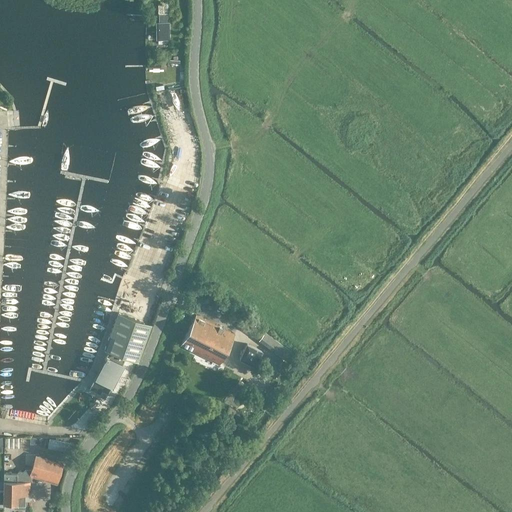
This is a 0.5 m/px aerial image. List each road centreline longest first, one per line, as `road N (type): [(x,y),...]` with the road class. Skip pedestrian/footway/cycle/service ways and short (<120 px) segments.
road 1 (tertiary): [(66,511),(75,466),(147,358),(205,195),(208,149),(193,71),(197,0)]
road 2 (track): [(360,0),(303,54),(258,134),(208,149)]
